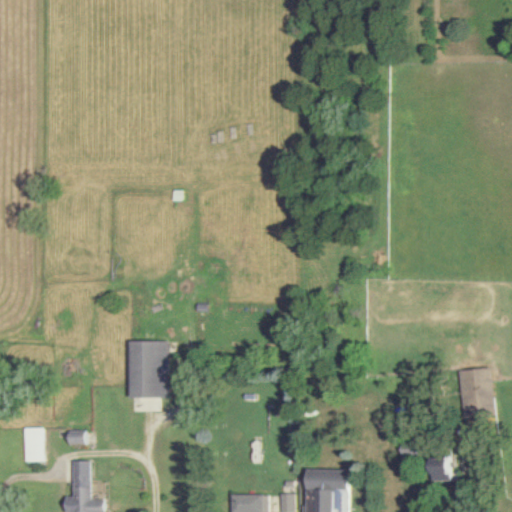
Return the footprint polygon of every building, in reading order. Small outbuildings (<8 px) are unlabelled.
[(136,398),(175,398),(175,342),(137,341),(136,398)] [(497,415),(495,369),(464,370),(467,417),(497,415)] [(30,462),(51,462),(51,428),(30,428),(30,462)] [(93,445),(93,430),(76,431),(76,446),(93,445)] [(435,482),(458,481),(457,458),(434,458),(435,482)] [(79,497),(71,497),(71,511),(110,511),(111,501),(97,501),(97,461),(79,461),(79,497)] [(303,511),(352,511),(354,471),(310,470),(310,484),(304,484),(303,511)] [(296,511),(297,494),(283,494),(282,511),(296,511)] [(267,511),(268,495),(236,495),(235,511),(267,511)]
